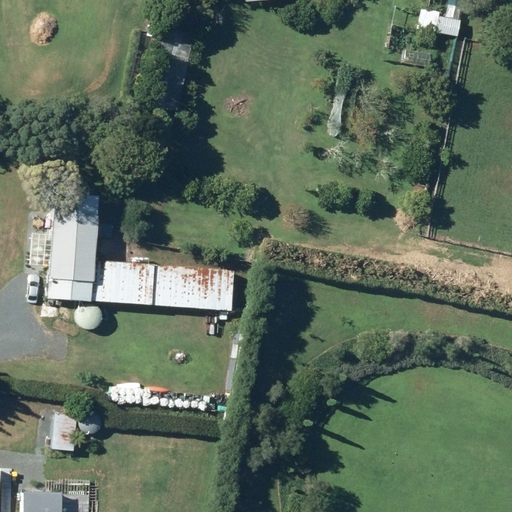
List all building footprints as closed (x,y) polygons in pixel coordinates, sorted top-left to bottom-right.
[(457,0),(428,0),(427,4),(432,5),(431,9),(456,13),(457,0)] [(433,14),(430,29),(452,32),(454,17),(433,14)] [(195,25),(167,19),(151,103),(178,109),(195,25)] [(404,49),(402,62),(423,65),(424,52),(404,49)] [(362,65),(330,59),(318,133),(350,138),(362,65)] [(44,189),(37,293),(40,294),(43,317),(77,312),(75,296),(196,305),(199,272),(146,268),(146,262),(83,257),(88,192),(44,189)] [(47,392),(16,389),(13,415),(44,418),(47,392)] [(77,451),(79,411),(69,411),(70,394),(56,393),(52,449),(77,451)] [(129,430),(128,447),(212,455),(213,438),(129,430)] [(74,511),(52,511),(53,488),(14,487),(13,510),(8,510),(8,511),(74,511)]
